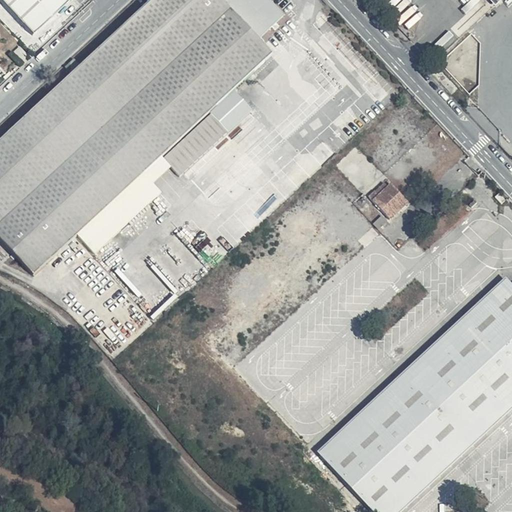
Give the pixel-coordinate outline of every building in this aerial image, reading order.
[(72,74),(0,142),(0,240),(32,276),(76,240),(95,255),(162,196),(154,184),(172,170),(182,180),(254,111),(234,92),(273,57),(258,39),(287,14),(274,0),(152,0),(81,65),(75,59),(66,66),(72,74)] [(0,0),(31,34),(66,0),(0,0)] [(488,0),(497,8),(498,1),(499,0),(488,0)] [(409,203),(390,184),(378,195),(374,191),(368,198),(390,221),(409,203)] [(387,222),(381,217),(373,225),(378,230),(387,222)] [(511,285),(505,278),(318,454),(371,511),(404,511),(511,411),(511,285)]
